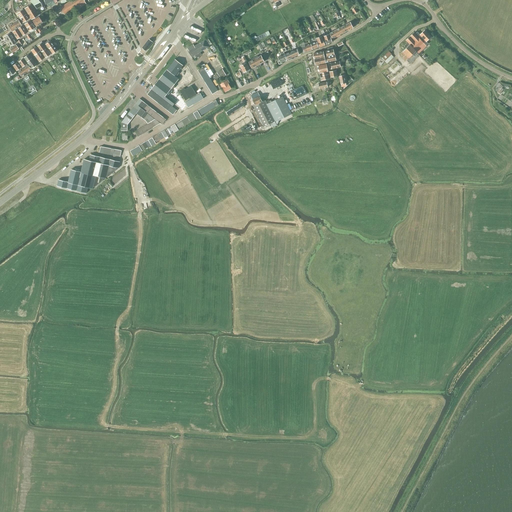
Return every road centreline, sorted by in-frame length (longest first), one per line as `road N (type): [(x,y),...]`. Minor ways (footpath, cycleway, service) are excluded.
road 1 (residential): [(211,98),(242,91),(336,43),(373,18),(376,7)]
road 2 (unclassified): [(511,78),(469,55),(411,0)]
